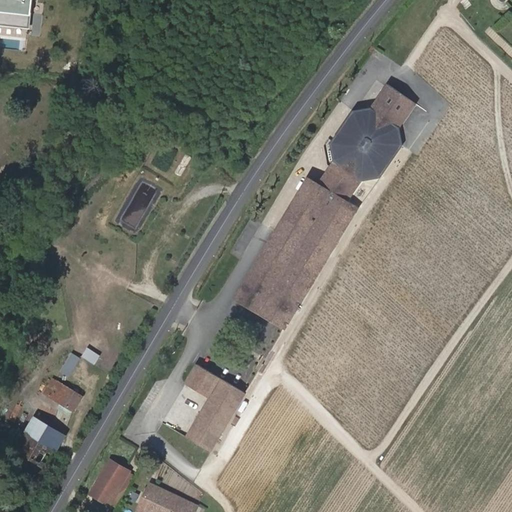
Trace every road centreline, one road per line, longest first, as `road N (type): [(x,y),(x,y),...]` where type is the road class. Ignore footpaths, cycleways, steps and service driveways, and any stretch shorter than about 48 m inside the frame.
road 1 (secondary): [(51,511),(256,173),(387,0)]
road 2 (track): [(340,511),(445,344),(511,257)]
